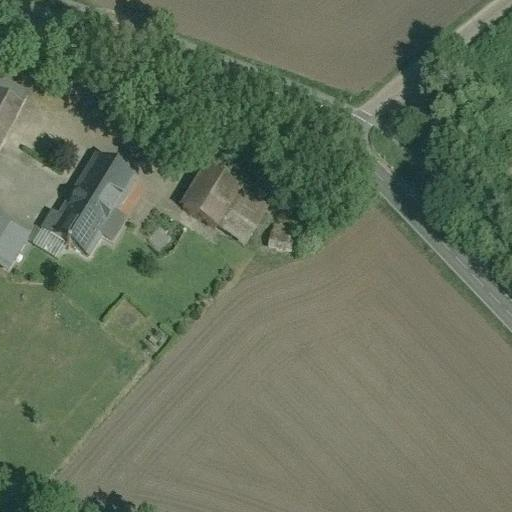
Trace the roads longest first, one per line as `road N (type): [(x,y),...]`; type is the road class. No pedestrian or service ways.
road 1 (tertiary): [(0,0),(240,82),(337,143)]
road 2 (tertiary): [(337,143),(511,320)]
road 3 (unclassified): [(511,1),(337,143)]
